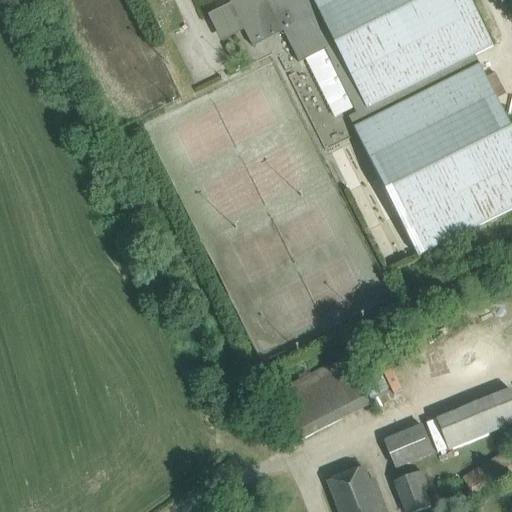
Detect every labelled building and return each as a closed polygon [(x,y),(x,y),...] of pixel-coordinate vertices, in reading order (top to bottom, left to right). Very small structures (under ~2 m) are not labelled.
[(228,0),(231,5),(235,3),(247,28),(244,30),(252,47),(283,32),(299,64),(307,60),(335,118),(353,109),(361,124),(353,128),(418,257),(511,210),(511,128),(475,56),(493,47),(469,0),(228,0)] [(299,442),(317,432),(369,404),(345,358),(275,395),(299,442)] [(385,442),(396,468),(433,453),(422,426),(385,442)] [(473,495),(495,481),(511,472),(501,455),(463,478),(473,495)] [(379,511),(362,468),(327,481),(338,511),(379,511)] [(394,482),(406,511),(418,511),(450,499),(444,482),(428,488),(421,471),(394,482)]
